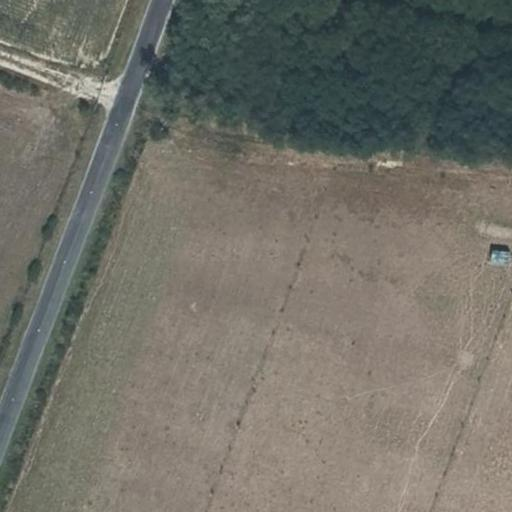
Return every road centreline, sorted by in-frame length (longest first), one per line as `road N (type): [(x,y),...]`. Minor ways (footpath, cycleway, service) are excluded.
road 1 (tertiary): [(165,0),(0,439)]
road 2 (track): [(124,106),(0,60)]
